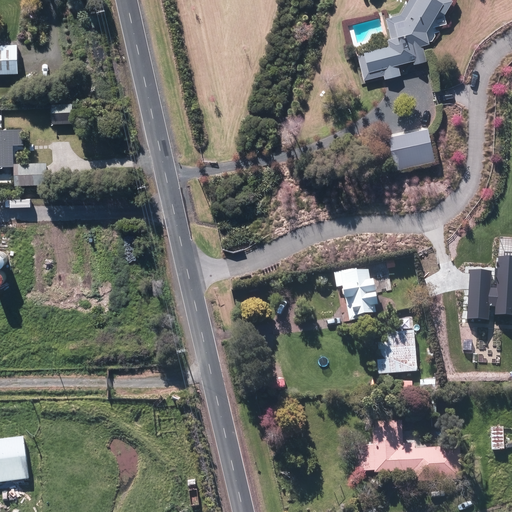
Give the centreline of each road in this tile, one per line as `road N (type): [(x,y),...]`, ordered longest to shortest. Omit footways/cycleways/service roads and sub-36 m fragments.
road 1 (residential): [(187,274),(329,226),(415,222),(445,210),(472,162),(483,67),(511,40)]
road 2 (unclassified): [(187,274),(128,0)]
road 3 (unclassified): [(242,511),(187,274)]
